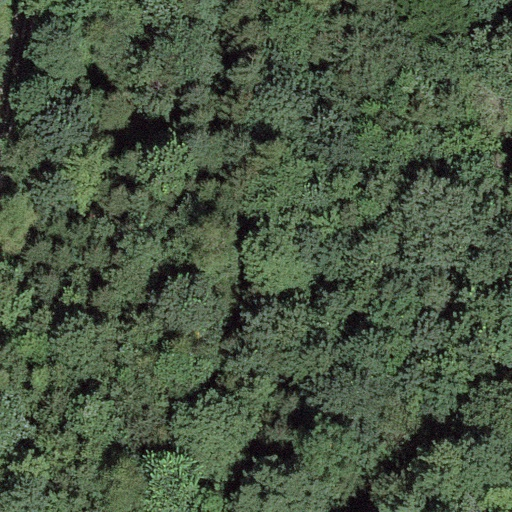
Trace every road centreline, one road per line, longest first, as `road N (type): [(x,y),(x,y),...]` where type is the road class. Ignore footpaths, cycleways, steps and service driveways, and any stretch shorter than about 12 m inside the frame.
road 1 (track): [(390,511),(511,395)]
road 2 (track): [(24,0),(0,119)]
